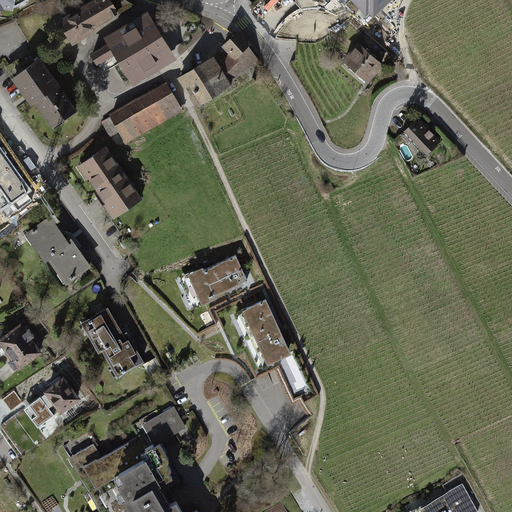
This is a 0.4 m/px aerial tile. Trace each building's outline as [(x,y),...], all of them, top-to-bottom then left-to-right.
[(15,0),(0,0),(0,6),(14,9),(15,0)] [(113,0),(88,0),(55,18),(74,44),(124,17),(113,0)] [(339,0),(348,0),(371,21),(391,0),(331,0),(335,4),(339,0)] [(149,10),(90,47),(99,64),(119,54),(136,83),(178,59),(149,10)] [(238,32),(223,46),(229,55),(221,61),(234,82),(257,61),(248,47),(250,46),(238,32)] [(365,80),(379,64),(352,39),(337,54),(365,80)] [(35,54),(10,73),(52,129),(77,110),(35,54)] [(216,56),(184,72),(201,102),(233,85),(216,56)] [(168,80),(110,112),(127,142),(185,111),(168,80)] [(440,145),(414,120),(403,132),(430,156),(440,145)] [(141,200),(105,147),(75,168),(112,221),(141,200)] [(0,154),(0,208),(7,218),(32,200),(0,154)] [(73,241),(53,215),(27,234),(46,261),(73,241)] [(93,269),(73,241),(46,261),(67,288),(93,269)] [(185,279),(196,305),(248,283),(237,257),(185,279)] [(273,309),(267,311),(264,304),(238,315),(260,366),(286,355),(276,333),(282,330),(273,309)] [(85,325),(99,348),(125,334),(110,309),(85,325)] [(23,322),(0,337),(0,355),(14,377),(46,356),(23,322)] [(143,363),(125,334),(99,348),(119,379),(143,363)] [(44,394),(29,405),(38,416),(33,420),(38,427),(53,416),(48,408),(53,404),(61,414),(81,399),(64,376),(43,392),(44,394)] [(12,411),(24,403),(15,391),(4,399),(12,411)] [(143,425),(155,446),(186,428),(174,408),(143,425)] [(143,425),(94,455),(122,498),(118,501),(124,511),(179,511),(163,484),(174,477),(155,446),(143,425)] [(408,511),(475,511),(463,483),(408,511)]
